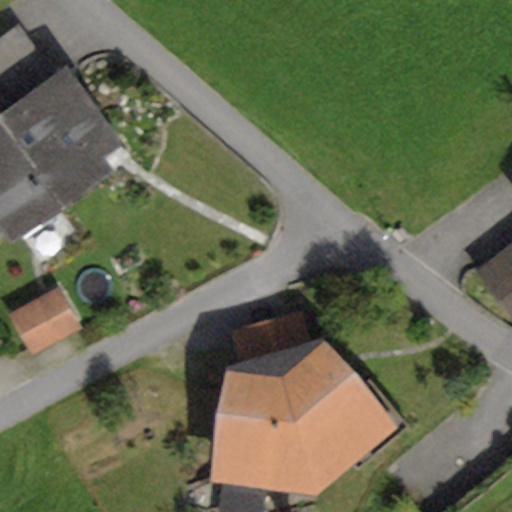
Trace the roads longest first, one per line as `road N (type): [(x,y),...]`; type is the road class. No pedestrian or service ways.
road 1 (residential): [(0,412),(371,220)]
road 2 (residential): [(96,0),(371,220)]
road 3 (residential): [(371,220),(511,335)]
